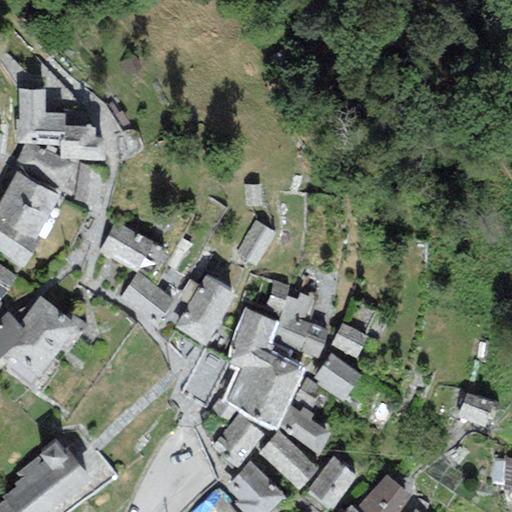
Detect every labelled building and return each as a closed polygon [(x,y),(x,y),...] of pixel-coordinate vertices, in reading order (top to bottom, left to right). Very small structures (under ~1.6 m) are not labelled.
[(143,68),(135,54),(120,64),(128,77),(143,68)] [(45,90),(18,89),(17,120),(15,120),(15,144),(24,144),(33,144),(60,144),(60,140),(64,140),(64,126),(64,124),(65,113),(45,113),(45,90)] [(95,128),(64,126),(64,140),(60,140),(60,144),(59,158),(64,158),(103,161),(105,139),(95,138),(95,128)] [(24,144),(15,162),(62,187),(74,164),(64,158),(59,158),(33,144),(24,144)] [(103,168),(79,164),(74,200),(98,204),(103,168)] [(59,197),(17,172),(3,195),(46,220),(59,197)] [(260,184),(243,186),(245,207),(262,206),(260,184)] [(34,240),(46,220),(3,195),(0,200),(0,253),(24,268),(39,243),(34,240)] [(276,233),(255,220),(235,253),(256,266),(276,233)] [(152,242),(114,221),(98,252),(136,272),(152,242)] [(0,298),(15,276),(0,265),(0,298)] [(174,298),(136,273),(120,297),(157,323),(174,298)] [(236,295),(205,276),(199,286),(188,305),(174,327),(205,346),(236,295)] [(188,305),(199,286),(189,279),(177,299),(188,305)] [(289,286),(273,281),(264,309),(280,314),(286,296),(289,286)] [(296,300),(286,296),(280,314),(270,340),(317,358),(328,331),(302,321),(311,298),(299,293),(296,300)] [(64,315),(39,296),(18,324),(26,332),(0,357),(0,360),(30,387),(36,378),(39,379),(60,349),(66,354),(87,325),(67,312),(64,315)] [(274,322),(245,308),(229,352),(230,366),(235,368),(256,374),(266,347),(274,322)] [(18,324),(7,312),(0,319),(0,357),(26,332),(18,324)] [(367,336),(341,324),(331,346),(357,358),(367,336)] [(305,369),(266,347),(256,374),(235,368),(220,401),(235,410),(276,430),(278,426),(289,404),(305,369)] [(227,364),(202,349),(180,393),(205,408),(227,364)] [(362,375),(330,354),(313,378),(318,382),(316,384),(343,403),(362,375)] [(317,386),(305,379),(293,399),(310,409),(316,400),(311,398),(317,386)] [(496,404),(465,394),(457,417),(484,427),(487,419),(491,420),(496,404)] [(229,421),(235,410),(220,401),(217,399),(210,410),(229,421)] [(299,411),(289,404),(278,426),(317,456),(330,434),(310,420),(313,415),(302,407),(299,411)] [(264,434),(237,413),(210,447),(237,468),(264,434)] [(318,469),(278,431),(258,453),(298,490),(318,469)] [(47,511),(91,480),(66,447),(60,451),(54,443),(37,455),(39,457),(16,474),(19,479),(13,483),(16,487),(2,497),(4,500),(0,502),(0,511),(47,511)] [(357,476),(331,456),(305,491),(331,510),(357,476)] [(511,459),(506,458),(502,489),(511,489),(511,459)] [(270,511),(285,497),(249,461),(225,486),(238,499),(233,503),(241,511),(270,511)] [(402,511),(413,501),(386,475),(354,508),(358,511),(402,511)] [(231,500),(218,489),(190,511),(235,511),(227,504),(231,500)]
